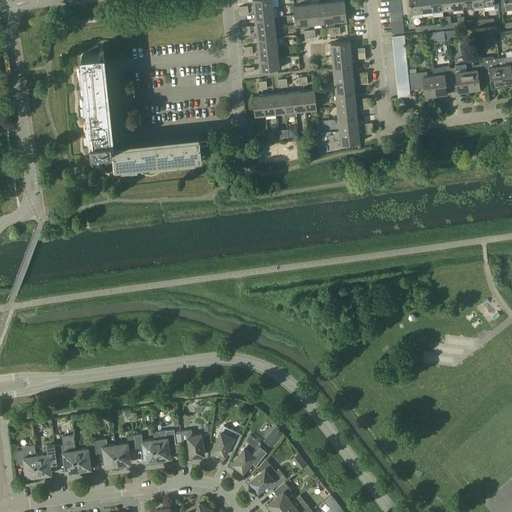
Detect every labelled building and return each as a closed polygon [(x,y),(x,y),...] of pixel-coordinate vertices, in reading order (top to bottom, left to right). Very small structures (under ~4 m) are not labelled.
[(253,0),(255,9),(274,7),(273,0),(253,0)] [(401,0),(403,14),(422,12),(420,0),(401,0)] [(420,0),(422,12),(432,11),(430,0),(420,0)] [(430,0),(432,11),(442,9),(441,0),(430,0)] [(441,0),(442,9),(453,8),(451,0),(441,0)] [(451,0),(453,8),(463,7),(461,0),(451,0)] [(511,0),(500,0),(502,12),(506,11),(506,9),(511,8),(511,0)] [(345,1),(332,2),(334,21),(347,20),(345,1)] [(332,2),(320,3),(322,22),(334,21),(332,2)] [(320,3),(308,5),(310,24),(322,22),(320,3)] [(295,6),(297,25),(310,24),(308,5),(295,6)] [(256,19),(275,17),(274,7),(255,9),(256,19)] [(256,19),(257,29),(276,27),(275,17),(256,19)] [(257,29),(258,39),(277,37),(276,27),(257,29)] [(445,30),(430,31),(430,41),(446,40),(445,30)] [(258,39),(259,49),(278,47),(277,37),(258,39)] [(351,40),(331,42),(333,55),(352,53),(351,40)] [(278,47),(259,49),(260,59),(280,57),(278,47)] [(104,52),(84,54),(93,151),(114,149),(116,167),(203,158),(201,137),(116,146),(116,138),(113,139),(104,52)] [(353,66),(352,53),(333,55),(334,68),(353,66)] [(511,55),(498,58),(499,61),(500,65),(503,85),(511,83),(511,77),(511,72),(511,71),(511,55)] [(261,70),(281,68),(280,57),(260,59),(261,70)] [(493,62),(482,63),(484,76),(490,75),(492,87),(503,85),(500,65),(499,61),(493,62)] [(478,77),(484,76),(482,63),(473,65),(473,69),(467,70),(470,90),(480,89),(478,77)] [(455,67),(450,68),(452,80),(457,80),(459,91),(470,90),(467,70),(466,64),(455,65),(455,67)] [(449,65),(433,67),(434,74),(436,94),(448,93),(446,81),(452,80),(450,68),(449,65)] [(354,78),(353,66),(334,68),(335,80),(354,78)] [(436,94),(434,74),(428,75),(427,71),(410,74),(412,89),(425,87),(426,96),(436,94)] [(356,91),(354,78),(335,80),(337,93),(356,91)] [(315,89),(305,90),(307,109),(317,108),(323,108),(322,95),(316,95),(315,89)] [(305,90),(294,91),(296,110),(307,109),(305,90)] [(294,91),(284,92),(286,112),(296,110),(294,91)] [(357,104),(356,91),(337,93),(338,106),(357,104)] [(284,92),(274,93),(276,113),(286,112),(284,92)] [(274,93),(264,94),(266,114),(276,113),(274,93)] [(254,95),(256,115),(266,114),(264,94),(254,95)] [(357,104),(338,106),(339,118),(358,116),(357,104)] [(358,116),(339,118),(340,131),(360,129),(358,116)] [(342,144),(361,142),(360,129),(340,131),(342,144)] [(244,144),(242,132),(236,133),(237,145),(244,144)] [(203,433),(210,434),(213,424),(206,423),(203,433)] [(276,425),(264,440),(271,446),(283,431),(276,425)] [(167,437),(155,438),(158,459),(171,458),(170,452),(180,451),(180,442),(176,442),(174,429),(167,430),(167,437)] [(205,454),(202,434),(193,435),(192,429),(181,430),(183,444),(189,443),(191,456),(205,454)] [(213,449),(225,455),(231,444),(237,446),(243,434),(233,429),(229,435),(221,431),(213,449)] [(143,440),(142,433),(134,434),(136,447),(143,446),(145,461),(158,459),(155,438),(143,440)] [(127,435),(128,442),(116,444),(118,465),(131,463),(129,448),(136,447),(134,434),(127,435)] [(107,438),(102,439),(95,440),(97,452),(103,452),(105,466),(118,465),(116,444),(108,445),(107,438)] [(87,441),(88,448),(76,449),(79,470),(92,468),(90,453),(97,452),(95,440),(87,441)] [(75,442),(55,445),(57,458),(64,457),(66,472),(79,470),(76,449),(75,449),(75,442)] [(39,475),(52,474),(50,459),(57,458),(55,445),(55,443),(47,444),(44,445),(42,447),(43,454),(36,455),(39,475)] [(35,444),(22,446),(23,449),(15,450),(17,463),(24,462),(26,477),(39,475),(36,455),(35,444)] [(233,463),(243,471),(251,461),(257,466),(269,450),(261,444),(252,452),(245,447),(233,463)] [(299,453),(294,457),(302,467),(307,464),(299,453)] [(276,471),(266,457),(258,467),(262,471),(250,480),(258,491),(268,484),(272,489),(287,478),(280,469),(276,471)] [(285,481),(274,490),(278,495),(268,503),(275,511),(277,511),(291,501),(286,495),(291,489),(285,481)] [(277,511),(307,511),(312,509),(300,494),(291,501),(277,511)] [(334,495),(327,498),(333,511),(336,511),(341,510),(334,495)] [(211,511),(212,509),(200,503),(195,511),(211,511)]
